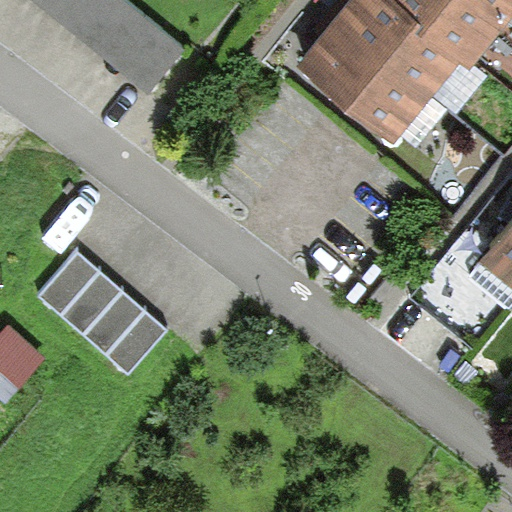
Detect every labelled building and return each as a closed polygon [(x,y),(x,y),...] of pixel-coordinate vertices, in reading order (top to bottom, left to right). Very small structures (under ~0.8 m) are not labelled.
[(133,0),(43,0),(152,85),(186,42),(133,0)] [(344,0),(330,18),(429,98),(461,59),(391,0),(344,0)] [(391,0),(461,59),(470,66),(504,19),(481,0),(391,0)] [(511,0),(481,0),(504,19),(511,8),(511,0)] [(429,98),(330,18),(296,59),(395,140),(429,98)] [(511,265),(511,200),(480,241),(511,265)] [(170,319),(78,242),(36,291),(129,369),(170,319)]
